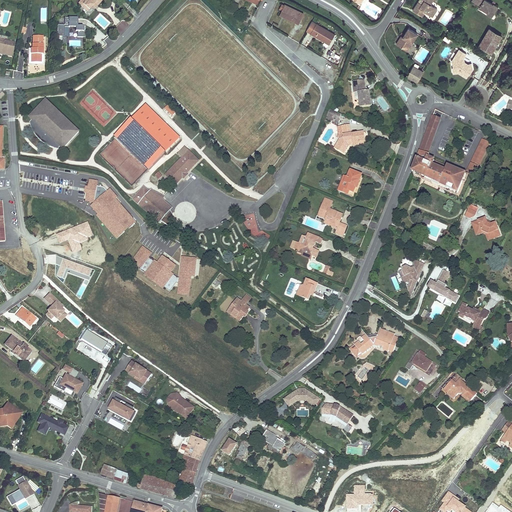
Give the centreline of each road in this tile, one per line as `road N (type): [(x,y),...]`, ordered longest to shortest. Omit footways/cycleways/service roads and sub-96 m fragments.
road 1 (residential): [(201,473),(224,427),(297,373),(339,329),(416,138)]
road 2 (residential): [(8,83),(21,221),(37,247),(40,273),(0,309)]
road 3 (track): [(324,511),(344,474),(436,455),(482,407)]
road 4 (residential): [(8,83),(89,63),(156,0)]
road 5 (unknown): [(444,270),(416,320),(361,277)]
road 6 (tertiary): [(176,508),(60,470)]
